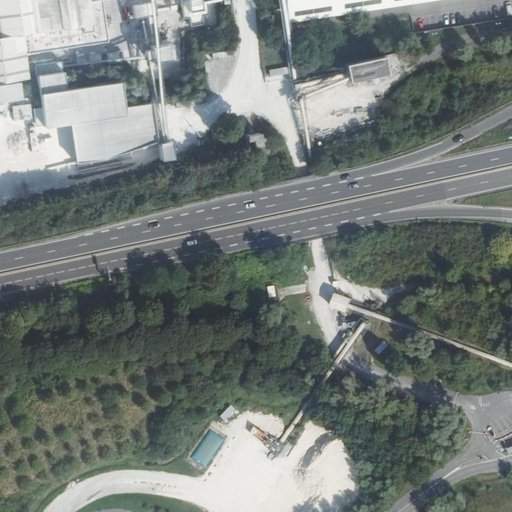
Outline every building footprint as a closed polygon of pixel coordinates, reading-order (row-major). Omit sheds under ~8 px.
[(0,0),(0,100),(25,97),(22,79),(29,78),(25,52),(105,40),(98,0),(0,0)] [(410,3),(430,0),(280,0),(284,23),(410,3)] [(153,2),(132,4),(133,16),(154,14),(153,2)] [(209,7),(181,10),(182,18),(188,17),(190,26),(204,24),(203,15),(210,14),(209,7)] [(176,43),(163,43),(163,57),(175,58),(176,43)] [(381,56),(343,64),(345,72),(345,76),(346,81),(385,73),(381,56)] [(60,62),(33,66),(42,126),(67,123),(74,161),(106,157),(156,140),(150,101),(123,105),(118,81),(64,88),(61,66),(60,62)] [(14,119),(32,116),(30,103),(12,106),(14,119)] [(259,132),(244,135),(244,140),(246,157),(271,155),(269,143),(259,145),(259,132)] [(176,141),(159,142),(161,159),(177,157),(176,141)] [(338,292),(332,306),(350,313),(355,299),(338,292)] [(380,354),(388,345),(384,341),(376,350),(380,354)] [(267,451),(279,454),(281,444),(269,441),(267,451)]
